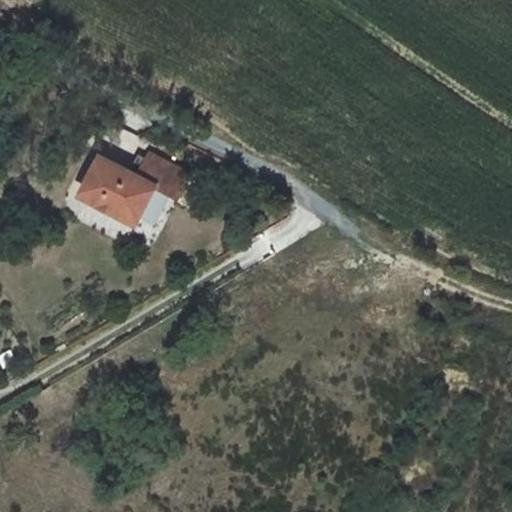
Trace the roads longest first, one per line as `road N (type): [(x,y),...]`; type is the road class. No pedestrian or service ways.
road 1 (unclassified): [(0,18),(26,40),(317,201),(344,226)]
road 2 (track): [(344,226),(402,266),(511,310)]
